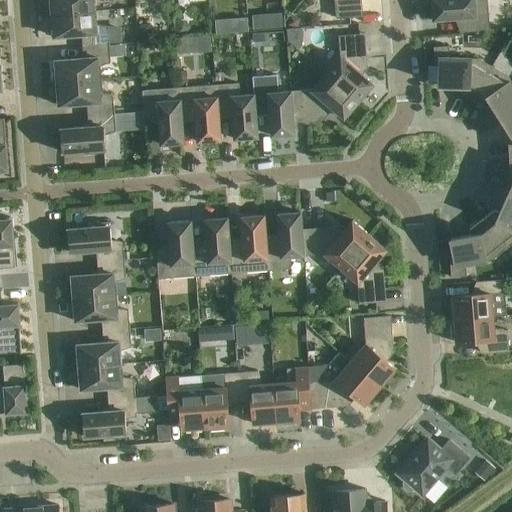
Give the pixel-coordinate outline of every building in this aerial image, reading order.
[(48,0),(49,14),(95,11),(94,0),(48,0)] [(334,0),(336,18),(357,16),(356,4),(360,4),(360,0),(334,0)] [(431,0),(433,20),(461,18),(462,32),(490,30),(487,0),(431,0)] [(82,35),(82,46),(109,44),(108,26),(96,24),(95,11),(49,14),(51,31),(52,31),(52,29),(53,29),(54,37),(82,35)] [(326,73),(359,101),(374,84),(359,72),(366,64),(365,46),(361,46),(360,34),(338,35),(340,56),(326,73)] [(176,52),(212,50),(211,35),(175,37),(176,52)] [(110,63),(109,44),(82,46),(83,58),(55,60),(56,68),(55,68),(55,66),(53,66),(55,83),(100,79),(99,66),(110,63)] [(459,92),(473,100),(492,66),(478,58),(450,58),(449,46),(434,47),(435,64),(439,64),(439,85),(459,85),(459,92)] [(503,121),(511,115),(511,83),(506,75),(492,66),(473,100),(487,108),(492,104),(503,121)] [(277,73),(253,75),(254,94),(255,109),(269,108),(271,136),(294,134),(293,116),(291,91),(279,92),(277,73)] [(311,89),(291,91),(293,116),(323,114),(330,106),(344,118),(359,101),(326,73),(311,89)] [(87,103),(88,115),(114,113),(113,94),(101,93),(100,79),(55,83),(56,100),(57,100),(57,97),(58,97),(59,105),(87,103)] [(258,137),(255,109),(254,94),(241,95),(238,83),(217,85),(219,112),(232,111),(234,139),(258,137)] [(217,85),(180,87),(182,115),(195,113),(197,142),(221,140),(219,112),(217,85)] [(184,143),(182,115),(180,87),(142,90),(145,117),(159,116),(161,145),(184,143)] [(116,131),(114,113),(88,115),(89,127),(61,129),(62,152),(84,151),(85,154),(91,154),(106,153),(106,151),(105,151),(105,149),(106,149),(104,135),(116,131)] [(511,115),(503,121),(511,135),(511,138),(508,141),(509,157),(511,156),(511,115)] [(30,133),(7,133),(7,162),(31,162),(30,133)] [(511,243),(511,194),(508,193),(501,211),(495,209),(482,219),(506,249),(511,243)] [(280,242),(267,243),(269,270),(290,269),(291,256),(304,255),(302,230),(301,212),(278,214),(280,242)] [(245,245),(230,246),(232,273),(269,270),(267,243),(264,215),(242,216),(245,245)] [(207,248),(193,249),(195,276),(232,273),(230,246),(228,218),(204,219),(207,248)] [(506,249),(482,219),(470,228),(471,235),(451,239),(454,259),(450,259),(451,277),(466,276),(465,264),(493,259),(506,249)] [(0,268),(15,267),(11,220),(0,220),(0,268)] [(195,276),(193,249),(191,220),(168,222),(170,250),(156,251),(158,279),(195,276)] [(325,254),(341,268),(370,235),(352,220),(340,235),(332,228),(302,230),(304,255),(325,254)] [(97,261),(97,262),(124,260),(123,242),(111,240),(110,226),(109,226),(109,223),(110,223),(110,222),(95,223),(88,224),(89,227),(68,229),(70,252),(97,250),(97,261)] [(387,250),(370,235),(341,268),(358,282),(359,303),(381,302),(380,290),(384,289),(382,271),(374,264),(387,250)] [(124,260),(97,262),(97,263),(98,263),(98,274),(72,276),(72,284),(71,284),(71,282),(70,282),(71,299),(116,295),(114,282),(126,278),(124,260)] [(478,294),(453,296),(453,297),(455,319),(454,319),(493,316),(506,315),(505,292),(504,279),(477,282),(478,294)] [(2,290),(0,289),(0,353),(20,352),(20,353),(22,352),(18,305),(2,306),(1,291),(2,290)] [(117,308),(116,295),(71,299),(72,315),(74,315),(73,313),(75,313),(75,321),(102,319),(103,330),(102,330),(103,331),(130,329),(128,310),(117,308)] [(351,362),(380,386),(394,369),(395,369),(381,357),(392,343),(391,328),(388,328),(387,316),(364,318),(366,344),(365,345),(351,361),(351,362)] [(455,324),(451,324),(452,338),(456,338),(456,343),(482,341),(483,353),(509,351),(508,330),(493,328),(493,316),(454,319),(455,320),(455,324)] [(194,326),(181,328),(182,342),(196,341),(194,326)] [(222,326),(223,340),(233,339),(232,326),(222,326)] [(75,350),(76,367),(121,364),(120,351),(131,347),(130,329),(103,331),(104,342),(77,344),(78,352),(77,352),(76,350),(75,350)] [(43,354),(23,356),(24,370),(44,368),(43,354)] [(380,386),(351,362),(350,362),(336,379),(335,379),(310,382),(310,393),(311,408),(339,406),(350,392),(365,404),(380,386)] [(0,413),(26,411),(23,364),(3,365),(4,387),(0,387),(0,413)] [(108,399),(135,397),(134,379),(122,377),(121,364),(76,367),(78,384),(79,384),(79,382),(80,382),(81,390),(107,387),(108,398),(108,399)] [(300,420),(299,409),(311,408),(310,393),(310,382),(309,367),(287,368),(286,382),(274,383),(277,421),(281,421),(282,425),(296,424),(295,420),(300,420)] [(277,421),(274,383),(262,384),(258,371),(237,372),(239,399),(251,398),(253,423),(277,421)] [(237,372),(202,375),(206,427),(210,427),(211,431),(225,430),(224,425),(229,425),(227,400),(239,399),(237,372)] [(182,429),(206,427),(202,375),(166,378),(169,418),(181,417),(182,429)] [(135,397),(108,399),(108,400),(109,411),(83,413),(84,436),(105,435),(106,439),(112,438),(127,437),(127,436),(126,436),(126,433),(125,419),(136,415),(136,413),(158,411),(157,396),(135,397)] [(441,450),(428,438),(398,473),(405,479),(403,483),(404,487),(407,490),(411,490),(415,488),(422,494),(446,467),(455,474),(470,457),(450,440),(441,450)] [(366,488),(334,491),(335,511),(386,511),(386,501),(372,502),(372,499),(369,496),(366,497),(366,488)] [(306,511),(305,493),(271,496),(272,511),(306,511)] [(230,499),(201,502),(201,511),(244,511),(231,511),(230,499)]
